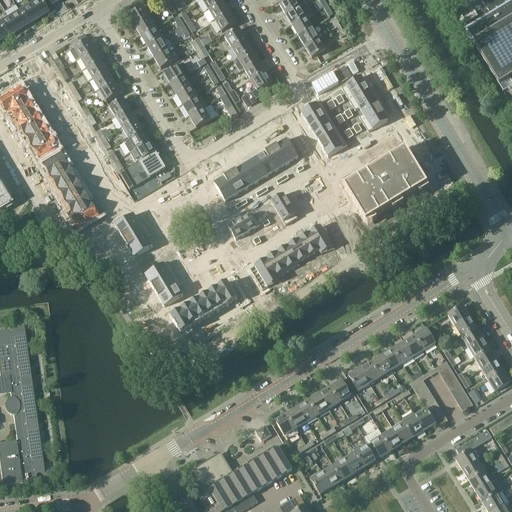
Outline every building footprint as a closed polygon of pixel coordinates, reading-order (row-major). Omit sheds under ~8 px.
[(36,0),(28,5),(37,20),(48,13),(40,0),(36,0)] [(173,4),(179,12),(183,10),(178,1),(179,0),(173,4)] [(223,3),(221,0),(203,0),(202,1),(208,12),(223,3)] [(302,0),(288,0),(279,6),(286,17),(301,8),(305,5),(302,0)] [(318,0),(323,9),(327,6),(323,0),(318,0)] [(511,0),(480,0),(490,17),(466,32),(503,92),(504,91),(499,84),(509,79),(511,83),(511,0)] [(229,14),(223,3),(208,12),(215,23),(229,14)] [(27,26),(37,20),(28,5),(18,11),(27,26)] [(167,8),(172,17),(176,14),(171,5),(167,8)] [(323,9),(329,18),(333,15),(327,6),(323,9)] [(143,7),(128,16),(135,27),(149,18),(143,7)] [(301,8),(286,17),(292,27),(307,18),(301,8)] [(8,18),(17,32),(27,26),(18,11),(8,18)] [(181,16),(186,25),(191,22),(185,13),(181,16)] [(236,25),(229,14),(215,23),(221,33),(236,25)] [(17,32),(8,18),(0,22),(0,27),(6,38),(17,32)] [(156,29),(149,18),(135,27),(141,38),(156,29)] [(174,20),(180,29),(184,26),(178,18),(174,20)] [(307,18),(292,27),(299,38),(313,29),(307,18)] [(340,27),(335,18),(331,21),(336,30),(340,27)] [(191,22),(186,25),(192,34),(196,31),(191,22)] [(184,26),(180,29),(185,38),(189,35),(184,26)] [(340,27),(336,30),(341,39),(346,36),(340,27)] [(159,34),(156,29),(141,38),(148,48),(162,40),(167,37),(164,32),(159,34)] [(313,29),(299,38),(305,48),(320,40),(324,37),(322,34),(318,36),(313,29)] [(246,41),(239,30),(224,39),(231,49),(246,41)] [(198,39),(194,41),(199,50),(204,48),(198,39)] [(88,40),(73,49),(69,52),(76,63),(80,60),(94,51),(88,40)] [(170,43),(169,43),(169,42),(168,41),(167,41),(167,40),(166,40),(165,40),(164,40),(163,41),(162,40),(148,48),(154,59),(168,50),(168,49),(169,49),(169,48),(170,47),(170,45),(170,44),(170,43)] [(320,40),(305,48),(312,59),(326,51),(320,40)] [(194,41),(193,42),(190,44),(195,53),(199,50),(194,41)] [(252,51),(246,41),(231,49),(237,60),(252,51)] [(204,48),(199,50),(205,59),(209,56),(204,48)] [(175,61),(168,50),(154,59),(160,70),(175,61)] [(205,59),(199,50),(195,53),(201,62),(205,59)] [(101,62),(94,51),(80,60),(86,71),(101,62)] [(258,62),(252,51),(237,60),(233,63),(240,73),(244,71),(258,62)] [(65,69),(59,59),(53,62),(59,72),(65,69)] [(107,73),(101,62),(86,71),(93,81),(107,73)] [(214,62),(210,65),(215,73),(220,71),(214,62)] [(265,73),(258,62),(244,71),(250,81),(265,73)] [(170,86),(185,77),(190,75),(186,69),(182,72),(178,66),(164,75),(170,86)] [(213,75),(208,66),(204,69),(209,77),(213,75)] [(59,72),(65,81),(69,79),(64,70),(65,69),(59,72)] [(225,80),(220,71),(215,73),(221,82),(225,80)] [(114,83),(107,73),(93,81),(99,92),(114,83)] [(257,103),(256,100),(268,93),(265,87),(271,84),(265,73),(250,81),(256,91),(241,99),(247,109),(257,103)] [(214,86),(218,84),(213,75),(209,77),(214,86)] [(177,97),(191,88),(185,77),(170,86),(177,97)] [(361,78),(345,87),(346,88),(350,95),(365,86),(361,78)] [(72,93),(76,91),(71,82),(67,85),(72,93)] [(120,94),(114,83),(99,92),(106,103),(120,94)] [(228,95),(234,91),(233,92),(227,83),(223,86),(228,95)] [(365,86),(350,95),(354,102),(370,93),(365,86)] [(220,99),(226,96),(221,87),(216,90),(222,98),(220,99)] [(183,107),(198,99),(191,88),(177,97),(183,107)] [(14,90),(0,98),(0,106),(4,114),(22,103),(14,91),(14,90)] [(76,91),(72,93),(78,103),(82,100),(76,91)] [(228,95),(235,105),(241,102),(234,91),(228,95)] [(370,93),(354,102),(359,109),(374,100),(370,93)] [(220,99),(227,110),(232,107),(226,96),(220,99)] [(115,119),(130,110),(124,99),(109,108),(115,119)] [(189,118),(204,109),(198,99),(183,107),(189,118)] [(374,100),(359,109),(363,116),(379,107),(374,100)] [(22,103),(4,114),(12,126),(29,116),(22,103)] [(316,105),(301,114),(301,115),(306,122),(321,112),(317,105),(316,105)] [(87,117),(91,115),(86,107),(82,109),(87,117)] [(379,107),(363,116),(367,124),(383,114),(379,107)] [(211,120),(204,109),(189,118),(196,129),(211,120)] [(137,121),(130,110),(115,119),(122,130),(137,121)] [(321,112),(306,122),(310,129),(325,120),(321,112)] [(383,114),(367,124),(372,131),(388,122),(387,121),(383,114)] [(91,115),(87,117),(92,127),(96,124),(91,115)] [(29,116),(12,126),(19,138),(37,128),(29,116)] [(325,120),(310,129),(314,136),(330,127),(325,120)] [(128,140),(143,132),(137,121),(122,130),(128,140)] [(39,126),(22,137),(29,149),(47,139),(39,126)] [(330,127),(314,136),(319,143),(334,134),(330,127)] [(101,142),(105,139),(100,131),(96,133),(101,142)] [(149,142),(143,132),(128,140),(124,143),(130,154),(149,142)] [(334,134),(319,143),(323,151),(338,141),(334,134)] [(47,139),(29,149),(37,161),(37,162),(54,151),(47,139)] [(105,139),(101,142),(107,151),(111,148),(105,139)] [(287,141),(276,147),(286,164),(297,158),(287,141)] [(338,141),(323,151),(327,158),(328,158),(343,149),(343,148),(338,141)] [(156,154),(149,142),(130,154),(136,164),(137,165),(156,154)] [(276,147),(266,153),(276,170),(286,164),(276,147)] [(114,163),(118,161),(113,152),(109,154),(114,163)] [(406,152),(344,189),(351,201),(359,214),(366,225),(428,188),(418,172),(406,152)] [(266,153),(255,160),(266,177),(276,170),(266,153)] [(136,164),(121,174),(120,174),(130,191),(166,169),(158,157),(160,156),(159,155),(158,156),(156,154),(137,165),(136,164)] [(57,156),(40,167),(41,167),(48,180),(65,169),(58,157),(57,156)] [(255,160),(245,166),(255,183),(266,177),(255,160)] [(114,163),(120,172),(124,170),(118,161),(114,163)] [(245,166),(235,172),(245,189),(255,183),(245,166)] [(65,169),(48,180),(55,192),(70,183),(73,181),(65,169)] [(235,172),(225,178),(235,195),(245,189),(235,172)] [(214,184),(214,185),(224,202),(225,202),(235,195),(225,178),(214,184)] [(55,192),(53,193),(60,206),(77,195),(70,183),(55,192)] [(0,211),(10,205),(0,188),(0,211)] [(77,195),(60,206),(68,218),(85,208),(77,195)] [(283,196),(270,203),(283,224),(295,216),(283,196)] [(85,208),(68,218),(75,230),(76,231),(93,220),(92,220),(85,208)] [(133,216),(116,226),(116,227),(122,237),(140,227),(133,216)] [(248,217),(228,229),(235,242),(256,229),(248,217)] [(140,227),(122,237),(129,247),(146,237),(140,227)] [(320,229),(309,236),(320,253),(330,246),(331,246),(321,229),(320,229)] [(309,236),(299,242),(309,259),(320,253),(309,236)] [(146,237),(129,247),(135,258),(152,248),(152,247),(146,237)] [(258,238),(253,241),(256,246),(261,243),(258,238)] [(299,242),(288,249),(297,264),(298,266),(309,259),(299,242)] [(287,247),(276,253),(286,271),(297,264),(288,249),(287,247)] [(276,253),(265,260),(276,277),(286,271),(276,253)] [(265,260),(254,267),(256,270),(258,273),(260,276),(262,280),(264,283),(264,284),(276,277),(265,260)] [(161,266),(144,277),(151,288),(168,277),(162,267),(161,266)] [(168,277),(151,288),(157,298),(174,288),(168,277)] [(227,286),(217,292),(228,309),(238,303),(237,303),(235,299),(233,296),(231,293),(229,289),(227,286)] [(174,288),(157,298),(163,308),(163,309),(181,298),(180,298),(174,288)] [(217,292),(208,298),(219,315),(228,309),(217,292)] [(208,298),(199,303),(209,321),(219,315),(208,298)] [(198,302),(189,307),(199,324),(208,319),(198,302)] [(189,307),(179,313),(190,330),(199,324),(189,307)] [(463,307),(447,317),(454,328),(470,318),(463,307)] [(170,319),(180,336),(181,336),(190,330),(179,313),(170,319)] [(477,329),(470,318),(454,328),(461,339),(477,329)] [(34,474),(44,472),(34,404),(25,336),(15,338),(14,328),(0,329),(0,394),(10,393),(11,399),(8,400),(9,403),(7,404),(7,407),(8,412),(10,411),(10,415),(13,416),(17,442),(0,444),(0,468),(3,488),(22,485),(35,483),(34,474)] [(483,340),(477,329),(461,339),(468,350),(483,340)] [(424,353),(435,346),(425,330),(414,337),(424,353)] [(413,359),(424,353),(414,337),(403,344),(413,359)] [(490,351),(483,340),(468,350),(474,360),(490,351)] [(402,366),(413,359),(403,344),(392,350),(402,366)] [(382,357),(391,373),(402,366),(392,350),(382,357)] [(481,371),(497,362),(490,351),(474,360),(481,371)] [(371,363),(380,379),(391,373),(382,357),(371,363)] [(488,382),(503,373),(497,362),(481,371),(488,382)] [(360,370),(369,386),(380,379),(371,363),(360,370)] [(446,363),(437,368),(439,372),(448,367),(446,363)] [(438,373),(441,378),(451,372),(448,367),(439,372),(438,373)] [(437,368),(428,374),(430,378),(438,373),(439,372),(437,368)] [(369,386),(360,370),(349,377),(358,393),(369,386)] [(441,378),(444,383),(454,377),(451,372),(441,378)] [(510,384),(503,373),(488,382),(494,393),(510,384)] [(428,374),(419,380),(421,383),(423,382),(430,378),(428,374)] [(454,377),(444,383),(447,388),(457,382),(454,377)] [(410,385),(411,387),(412,389),(421,383),(419,380),(410,385)] [(339,404),(350,397),(341,382),(330,389),(339,404)] [(421,383),(412,389),(416,394),(426,387),(423,382),(421,383)] [(447,388),(450,393),(460,387),(457,382),(447,388)] [(426,387),(416,394),(419,399),(429,392),(426,387)] [(450,393),(453,398),(464,392),(460,387),(450,393)] [(328,411),(339,404),(330,389),(319,395),(328,411)] [(429,392),(419,399),(422,404),(432,397),(429,392)] [(453,398),(456,403),(467,397),(464,392),(453,398)] [(318,418),(328,411),(319,395),(308,402),(318,418)] [(422,404),(425,409),(435,402),(432,397),(422,404)] [(467,397),(456,403),(459,408),(470,402),(467,397)] [(297,408),(307,424),(318,418),(308,402),(297,408)] [(426,410),(428,413),(438,407),(435,402),(425,409),(426,410)] [(470,402),(459,408),(463,413),(473,407),(470,402)] [(428,413),(431,418),(441,412),(438,407),(428,413)] [(286,415),(296,431),(307,424),(297,408),(286,415)] [(424,432),(435,425),(434,423),(431,418),(428,413),(426,410),(414,417),(424,432)] [(441,412),(431,418),(434,423),(444,417),(441,412)] [(296,431),(286,415),(275,422),(287,442),(298,435),(296,431)] [(511,426),(511,416),(489,430),(494,438),(511,426)] [(403,423),(413,439),(424,432),(414,417),(403,423)] [(434,423),(435,425),(437,429),(448,422),(444,417),(434,423)] [(393,430),(402,446),(413,439),(403,423),(393,430)] [(261,443),(271,437),(265,427),(255,433),(261,443)] [(382,436),(391,452),(402,446),(393,430),(382,436)] [(491,439),(487,432),(456,451),(460,458),(471,452),(491,439)] [(382,436),(371,443),(380,459),(391,452),(382,436)] [(354,454),(364,469),(375,462),(366,447),(354,454)] [(292,471),(279,449),(229,479),(219,462),(199,475),(195,469),(185,475),(207,511),(244,511),(258,504),(253,495),(292,471)] [(456,461),(462,472),(478,462),(471,452),(460,458),(456,461)] [(343,460),(353,476),(364,469),(354,454),(343,460)] [(332,467),(342,482),(353,476),(343,460),(332,467)] [(462,472),(469,483),(484,473),(478,462),(462,472)] [(322,473),(331,489),(342,482),(332,467),(322,473)] [(310,480),(314,485),(320,496),(331,489),(322,473),(310,480)] [(469,483),(476,494),(491,484),(484,473),(469,483)] [(476,494),(482,504),(498,495),(491,484),(476,494)] [(482,504),(487,511),(494,511),(504,506),(498,495),(482,504)] [(299,496),(294,499),(301,510),(305,507),(299,496)] [(294,499),(289,502),(294,511),(297,511),(301,510),(294,499)] [(294,511),(289,502),(284,505),(288,511),(294,511)]
